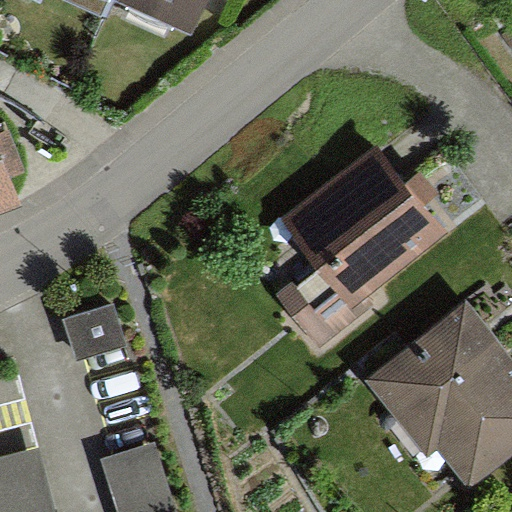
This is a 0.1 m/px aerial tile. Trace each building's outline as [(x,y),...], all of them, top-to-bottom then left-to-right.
[(117,0),(193,33),(207,0),(117,0)] [(0,214),(21,206),(10,180),(27,173),(10,130),(0,133),(0,214)] [(381,142),(283,215),(357,312),(454,238),(381,142)] [(511,355),(459,291),(372,361),(462,472),(511,431),(511,355)] [(113,306),(66,320),(77,360),(125,346),(113,306)] [(176,511),(155,445),(105,460),(120,511),(176,511)] [(58,511),(40,449),(0,459),(0,511),(58,511)]
